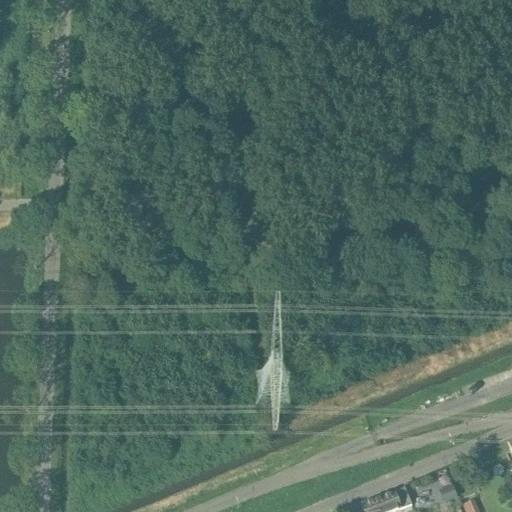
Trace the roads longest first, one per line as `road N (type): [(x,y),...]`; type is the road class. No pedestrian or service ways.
road 1 (unclassified): [(41,511),(63,0)]
road 2 (unclassified): [(196,511),(321,465),(511,416)]
road 3 (unclassified): [(310,511),(511,428)]
